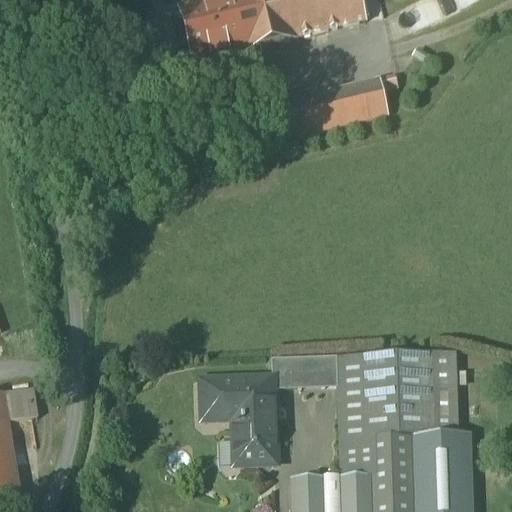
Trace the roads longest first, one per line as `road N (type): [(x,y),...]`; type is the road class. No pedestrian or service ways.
road 1 (unclassified): [(51,511),(79,397),(38,91),(38,54),(59,0)]
road 2 (track): [(310,70),(443,36),(511,4)]
